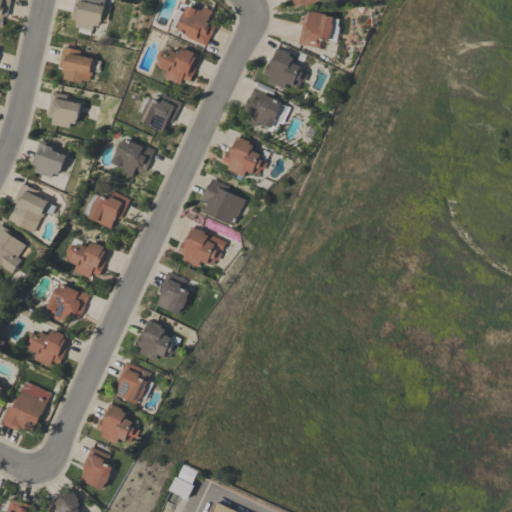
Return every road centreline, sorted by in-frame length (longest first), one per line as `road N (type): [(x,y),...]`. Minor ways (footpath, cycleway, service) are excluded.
road 1 (residential): [(248,16),(59,443),(37,466)]
road 2 (residential): [(0,158),(39,0)]
